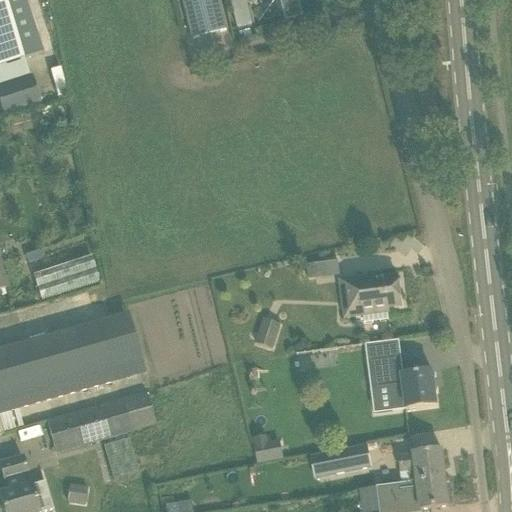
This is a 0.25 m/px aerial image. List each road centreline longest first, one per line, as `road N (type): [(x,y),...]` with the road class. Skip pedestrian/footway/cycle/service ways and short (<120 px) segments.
road 1 (unclassified): [(504,367),(457,342),(453,279),(379,0)]
road 2 (secondary): [(504,367),(470,0)]
